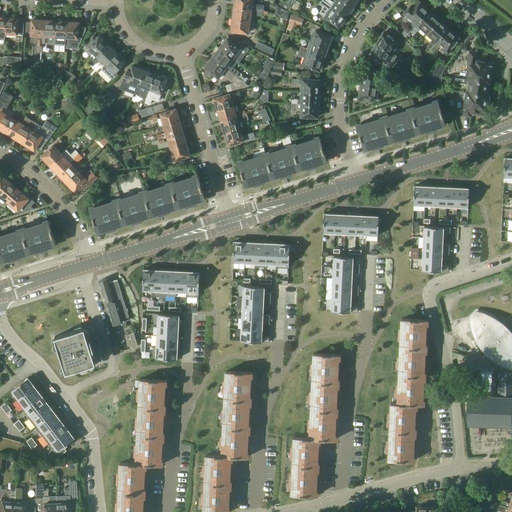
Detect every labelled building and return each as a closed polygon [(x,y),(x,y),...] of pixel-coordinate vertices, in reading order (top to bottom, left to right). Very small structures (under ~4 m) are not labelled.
[(264,5),(252,4),(252,0),(234,0),(234,1),(236,2),(235,6),(251,9),(256,9),(263,10),(264,5)] [(291,9),(292,7),(292,6),(286,2),(284,2),(282,0),(280,0),(278,6),(284,9),(284,10),(289,13),(290,12),(291,9)] [(346,16),(324,0),(323,0),(322,0),(320,4),(321,5),(324,7),(320,13),(326,17),(325,18),(331,22),(332,21),(339,26),(339,25),(341,26),(344,21),(343,20),(346,16)] [(337,0),(335,3),(330,0),(324,0),(346,16),(348,12),(350,13),(354,7),(344,0),(337,0)] [(406,14),(418,24),(429,11),(425,7),(426,6),(421,1),(420,2),(419,1),(419,2),(413,8),(411,6),(405,13),(406,14)] [(250,21),(251,9),(235,6),(234,11),(233,11),(232,18),(250,21)] [(434,14),(429,11),(418,24),(427,33),(439,19),(440,18),(435,13),(434,14)] [(301,25),(303,18),(292,14),(289,21),(301,25)] [(6,33),(23,34),(24,28),(18,28),(18,18),(13,18),(12,17),(9,17),(8,18),(7,18),(6,33)] [(34,19),(32,19),(31,35),(43,36),(44,20),(39,20),(38,19),(35,18),(34,19)] [(232,25),(232,31),(248,33),(250,21),(232,18),(231,25),(232,25)] [(43,36),(55,36),(56,21),(54,21),(54,20),(51,19),(50,21),(44,20),(43,36)] [(434,39),(427,47),(431,49),(449,28),(445,24),(446,23),(441,19),(440,20),(439,19),(427,33),(434,39)] [(57,21),(56,21),(55,36),(66,37),(67,22),(62,21),(61,20),(58,20),(57,21)] [(66,37),(66,41),(66,47),(66,48),(78,49),(86,29),(86,27),(79,26),(79,22),(78,22),(77,21),(74,21),(73,22),(67,22),(66,37)] [(449,28),(431,49),(434,52),(441,44),(448,51),(459,38),(460,38),(459,37),(460,35),(455,31),(454,32),(449,28)] [(313,33),(310,41),(329,48),(331,41),(330,40),(332,36),(316,30),(315,33),(313,33)] [(380,36),(375,43),(391,52),(396,45),(397,46),(402,39),(394,35),(393,37),(388,34),(387,35),(383,32),(381,37),(380,36)] [(97,56),(108,45),(104,41),(105,40),(101,36),(100,37),(99,36),(97,38),(94,36),(85,44),(97,56)] [(238,62),(248,49),(242,44),(240,48),(228,38),(224,43),(223,42),(220,47),(221,47),(220,48),(238,62)] [(258,41),(255,46),(272,54),(274,49),(258,41)] [(327,55),(329,48),(310,41),(307,49),(309,50),(308,53),(324,58),(325,54),(327,55)] [(385,64),(391,52),(375,43),(371,50),(372,50),(370,55),(374,57),(373,58),(379,62),(380,61),(385,64)] [(108,45),(97,56),(94,59),(90,63),(93,66),(100,59),(106,64),(116,53),(116,52),(116,51),(112,48),(108,45)] [(238,62),(220,48),(219,49),(219,48),(215,53),(216,54),(213,58),(245,82),(248,78),(247,77),(246,78),(244,78),(244,77),(243,77),(242,76),(242,75),(242,74),(242,73),(239,76),(237,75),(240,72),(234,67),(237,63),(238,62)] [(298,54),(305,57),(302,64),(305,65),(304,67),(310,69),(311,67),(319,70),(320,69),(321,70),(324,64),(322,63),(324,58),(308,53),(300,50),(298,54)] [(467,71),(466,79),(487,82),(489,82),(489,81),(491,81),(492,74),(490,73),(491,67),(490,67),(490,66),(484,65),(484,61),(476,60),(477,52),(470,51),(467,71)] [(117,54),(116,53),(106,64),(101,69),(112,80),(117,74),(115,72),(125,62),(121,58),(122,57),(118,53),(117,54)] [(265,67),(258,76),(263,81),(267,79),(271,69),(272,64),(273,61),(274,58),(268,55),(265,61),(265,62),(263,66),(265,67)] [(3,64),(21,65),(22,57),(4,56),(4,57),(3,64)] [(38,67),(39,62),(27,58),(25,64),(38,67)] [(245,82),(213,58),(210,62),(209,61),(205,66),(206,66),(205,68),(208,69),(205,72),(212,78),(215,74),(218,77),(222,72),(227,75),(226,76),(234,82),(226,85),(228,92),(241,88),(245,82)] [(416,68),(420,62),(415,59),(411,64),(416,68)] [(272,64),(271,69),(282,70),(283,70),(285,63),(273,61),(272,64)] [(429,75),(441,83),(442,73),(446,67),(440,62),(435,68),(429,75)] [(123,80),(120,88),(135,94),(137,89),(144,70),(143,70),(143,69),(138,67),(138,68),(133,66),(131,71),(128,69),(125,77),(128,78),(127,81),(123,80)] [(56,77),(63,78),(64,69),(57,69),(56,77)] [(147,96),(155,74),(150,73),(151,72),(146,70),(145,71),(144,70),(137,89),(142,91),(140,96),(146,99),(147,96)] [(360,84),(378,87),(381,74),(375,73),(375,72),(369,71),(368,72),(364,71),(363,76),(361,76),(360,84)] [(66,80),(67,81),(65,84),(66,85),(71,89),(75,84),(79,78),(70,72),(66,80)] [(155,74),(147,96),(152,98),(155,91),(161,93),(163,90),(166,91),(169,83),(166,82),(167,79),(166,78),(166,77),(161,75),(160,76),(155,74)] [(466,79),(456,78),(455,83),(468,84),(467,92),(487,94),(488,86),(487,86),(487,82),(466,79)] [(303,83),(302,91),(321,92),(321,85),(319,85),(319,80),(292,79),(292,83),(303,83)] [(210,90),(208,83),(202,84),(204,92),(210,90)] [(378,87),(360,84),(359,92),(360,92),(359,97),(364,98),(364,99),(370,100),(371,99),(376,100),(378,87)] [(57,94),(60,96),(62,97),(66,92),(61,88),(57,94)] [(97,100),(104,104),(105,103),(103,102),(110,92),(104,88),(97,100)] [(395,92),(396,96),(397,98),(408,95),(408,90),(395,89),(395,92)] [(2,130),(3,131),(12,117),(15,112),(7,107),(14,96),(4,90),(0,98),(0,106),(3,108),(1,111),(0,112),(0,129),(1,130),(2,130)] [(233,105),(231,98),(240,95),(239,91),(214,98),(216,104),(215,105),(216,108),(217,109),(218,110),(233,105)] [(291,99),(291,103),(318,104),(318,100),(320,100),(321,92),(302,91),(302,99),(291,99)] [(116,96),(110,92),(103,102),(105,103),(104,104),(109,107),(116,96)] [(484,113),(484,109),(485,110),(486,103),(488,103),(489,96),(487,96),(487,94),(467,92),(464,115),(471,116),(471,111),(484,113)] [(411,108),(418,132),(426,129),(426,131),(437,128),(436,126),(445,123),(438,99),(434,101),(434,102),(415,108),(414,107),(411,108)] [(302,108),(301,116),(318,117),(318,115),(320,116),(320,109),(318,109),(318,104),(291,103),(291,107),(302,108)] [(152,105),(139,110),(142,118),(154,113),(152,105)] [(233,105),(218,110),(218,111),(218,112),(218,116),(220,116),(221,122),(236,117),(233,105)] [(264,121),(270,119),(265,108),(260,110),(262,115),(264,121)] [(410,135),(418,132),(411,108),(407,109),(407,111),(388,116),(387,115),(384,116),(391,140),(400,138),(400,139),(410,136),(410,135)] [(20,117),(24,120),(26,117),(29,112),(26,109),(24,113),(23,112),(20,117)] [(176,109),(161,113),(164,125),(179,120),(179,119),(180,118),(179,115),(177,114),(176,109)] [(96,118),(103,129),(110,125),(102,113),(96,118)] [(130,123),(140,120),(138,113),(128,117),(129,121),(128,121),(128,123),(130,123)] [(240,128),(241,129),(245,127),(243,121),(248,119),(246,114),(236,117),(221,122),(223,127),(222,128),(223,131),(224,132),(225,133),(240,128)] [(391,140),(384,116),(380,117),(381,119),(361,125),(361,123),(356,124),(364,149),(373,146),(373,148),(384,144),(383,143),(391,140)] [(12,117),(3,131),(5,131),(5,133),(8,134),(9,134),(14,137),(22,123),(12,117)] [(24,120),(22,123),(14,137),(18,140),(19,141),(21,143),(23,142),(24,143),(36,123),(26,117),(24,120)] [(179,120),(164,125),(168,136),(183,132),(181,127),(182,126),(181,122),(180,122),(179,120)] [(41,148),(57,127),(46,121),(43,127),(36,123),(24,143),(25,144),(25,145),(28,147),(30,147),(34,150),(37,145),(41,148)] [(288,121),(277,123),(279,129),(289,127),(288,121)] [(243,142),(254,139),(252,133),(242,136),(240,128),(225,133),(225,134),(224,136),(225,139),(227,139),(228,145),(243,140),(243,142)] [(183,132),(168,136),(171,148),(186,143),(186,142),(186,141),(185,138),(184,137),(183,132)] [(292,144),(300,169),(308,166),(308,168),(318,165),(318,163),(327,160),(321,140),(322,140),(321,137),(320,138),(319,136),(315,137),(316,139),(296,145),(296,143),(292,144)] [(186,145),(186,143),(171,148),(174,156),(164,158),(165,163),(190,155),(188,150),(189,149),(188,145),(186,145)] [(265,153),(273,177),(281,175),(281,176),(292,173),(291,171),(300,169),(292,144),(289,145),(289,147),(270,153),(269,151),(265,153)] [(50,165),(62,154),(53,145),(42,156),(46,160),(46,161),(48,164),(49,164),(50,165)] [(122,154),(125,161),(133,158),(130,151),(122,154)] [(84,157),(80,153),(74,159),(78,162),(84,157)] [(255,184),(256,184),(265,181),(264,179),(273,177),(265,153),(262,154),(262,156),(243,161),(242,160),(238,161),(245,186),(254,183),(255,184)] [(62,154),(50,165),(51,166),(51,167),(53,170),(55,170),(59,173),(70,163),(62,154)] [(133,159),(133,158),(125,161),(125,162),(129,161),(131,167),(137,165),(135,159),(133,159)] [(66,181),(67,182),(78,171),(70,163),(59,173),(62,177),(62,179),(65,181),(66,181)] [(84,177),(78,171),(67,182),(68,183),(68,185),(70,187),(71,187),(75,191),(78,188),(82,192),(97,177),(91,170),(84,177)] [(199,175),(198,175),(198,174),(193,175),(194,177),(175,183),(174,181),(170,182),(178,206),(186,204),(187,206),(197,202),(196,201),(205,198),(199,178),(200,178),(199,175)] [(0,194),(10,183),(9,182),(9,180),(7,178),(5,178),(1,175),(0,175),(0,194)] [(169,209),(178,206),(170,182),(167,183),(167,185),(148,191),(147,189),(144,190),(151,215),(159,212),(160,214),(161,214),(170,211),(169,209)] [(9,202),(19,190),(15,187),(15,185),(13,183),(11,184),(10,183),(0,194),(0,203),(5,207),(9,203),(9,202)] [(425,205),(426,186),(414,185),(414,204),(425,205)] [(436,205),(437,187),(426,186),(425,205),(436,205)] [(436,205),(446,206),(447,187),(437,187),(436,205)] [(458,188),(447,187),(446,206),(457,206),(458,188)] [(458,188),(457,206),(468,207),(469,188),(458,188)] [(20,191),(19,190),(9,202),(9,203),(21,213),(34,209),(25,202),(29,198),(24,194),(24,193),(22,191),(20,191)] [(151,215),(144,190),(140,191),(140,193),(121,199),(120,197),(117,199),(124,223),(133,220),(133,222),(137,221),(143,219),(143,217),(151,215)] [(116,226),(124,223),(117,199),(113,200),(114,202),(94,207),(94,206),(90,207),(90,209),(97,232),(106,229),(106,230),(117,227),(116,226)] [(323,232),(335,233),(335,214),(324,213),(323,232)] [(335,214),(335,233),(345,233),(346,214),(335,214)] [(356,234),(357,215),(346,214),(345,233),(356,234)] [(367,234),(368,215),(357,215),(356,234),(367,234)] [(368,215),(367,234),(378,235),(379,216),(368,215)] [(25,227),(21,228),(29,252),(37,250),(38,252),(48,248),(47,247),(56,244),(48,220),(44,221),(45,223),(26,229),(25,227)] [(425,226),(424,237),(434,238),(443,238),(443,232),(450,232),(451,227),(425,226)] [(21,255),(29,252),(21,228),(18,229),(18,231),(0,236),(0,255),(1,261),(10,258),(11,260),(21,257),(21,255)] [(442,244),(443,238),(434,238),(424,237),(423,248),(446,249),(450,249),(450,244),(442,244)] [(233,262),(245,262),(246,242),(234,241),(233,262)] [(257,242),(246,242),(245,262),(256,263),(257,242)] [(267,243),(257,242),(256,263),(266,263),(267,243)] [(266,263),(277,264),(278,243),(267,243),(266,263)] [(290,244),(278,243),(277,264),(289,264),(290,244)] [(423,248),(423,259),(430,259),(442,260),(442,253),(449,254),(450,249),(446,249),(423,248)] [(334,256),(334,267),(360,268),(360,264),(353,263),(353,257),(334,256)] [(430,259),(423,259),(422,270),(448,271),(449,266),(441,266),(442,260),(430,259)] [(359,273),(360,268),(334,267),(333,278),(352,279),(352,273),(359,273)] [(155,290),(156,270),(144,269),(143,290),(155,290)] [(165,291),(166,270),(156,270),(155,290),(165,291)] [(176,291),(177,271),(166,270),(165,291),(176,291)] [(176,291),(187,292),(188,271),(177,271),(176,291)] [(200,272),(188,271),(187,292),(199,292),(200,272)] [(130,320),(127,311),(117,280),(110,282),(109,278),(98,281),(112,325),(130,320)] [(333,278),(333,289),(359,290),(359,285),(352,285),(352,279),(333,278)] [(244,285),(243,296),(271,298),(271,293),(264,293),(264,286),(244,285)] [(358,295),(359,290),(333,289),(332,299),(351,300),(351,294),(358,295)] [(243,296),(243,307),(257,308),(263,308),(263,302),(271,303),(271,298),(243,296)] [(351,300),(332,299),(331,311),(350,312),(358,312),(358,307),(351,306),(351,300)] [(263,314),(263,308),(257,308),(243,307),(242,318),(270,319),(270,315),(263,314)] [(158,325),(178,326),(179,314),(159,313),(158,325)] [(467,399),(466,420),(469,420),(468,424),(511,425),(511,335),(511,334),(510,332),(508,330),(506,329),(504,327),(502,325),(501,324),(499,323),(496,321),(494,320),(492,319),(490,318),(488,317),(485,316),(483,316),(480,315),(478,314),(471,321),(472,323),(472,324),(472,326),(473,328),(473,330),(474,331),(475,333),(475,335),(476,336),(477,338),(478,340),(478,341),(479,343),(480,344),(481,346),(482,347),(483,349),(485,350),(486,352),(487,353),(488,354),(490,355),(491,357),(492,358),(494,359),(495,360),(497,361),(498,362),(500,363),(500,369),(500,372),(499,372),(498,396),(470,395),(469,399),(467,399)] [(242,329),(262,330),(262,324),(270,324),(270,319),(242,318),(242,329)] [(401,347),(424,348),(423,348),(423,345),(425,345),(426,329),(427,329),(427,320),(426,320),(417,319),(411,319),(402,319),(401,328),(403,328),(402,339),(401,339),(401,347)] [(66,372),(103,361),(92,325),(55,336),(66,372)] [(178,336),(178,326),(158,325),(158,335),(178,336)] [(262,330),(242,329),(241,341),(262,342),(269,342),(269,336),(262,336),(262,330)] [(133,332),(126,335),(130,348),(137,346),(138,346),(134,332),(133,332)] [(158,335),(157,346),(177,347),(178,336),(158,335)] [(177,359),(177,347),(157,346),(156,358),(177,359)] [(400,366),(399,375),(423,376),(421,376),(422,373),(424,373),(424,357),(426,357),(426,349),(424,348),(401,347),(400,356),(401,356),(401,366),(400,366)] [(313,373),(313,382),(337,383),(335,383),(335,380),(337,380),(338,364),(339,364),(340,355),(338,355),(330,354),(323,354),(314,353),(314,363),(315,363),(314,373),(313,373)] [(225,391),(225,400),(249,401),(249,400),(247,400),(247,397),(249,397),(250,381),(251,382),(252,373),(250,373),(251,372),(242,372),(235,371),(235,372),(226,371),(226,380),(227,380),(227,391),(225,391)] [(398,394),(398,403),(398,404),(416,405),(419,405),(419,406),(422,406),(422,404),(420,404),(420,401),(422,401),(423,385),(424,385),(425,377),(423,376),(399,375),(399,384),(400,384),(400,394),(398,394)] [(22,382),(12,390),(19,399),(35,386),(28,377),(22,382)] [(140,399),(139,407),(163,409),(163,408),(161,408),(162,405),(164,405),(164,389),(166,389),(166,381),(165,381),(165,380),(156,380),(149,379),(141,379),(140,388),(141,388),(141,399),(140,399)] [(337,383),(313,382),(312,391),(313,391),(313,401),(312,401),(311,410),(335,411),(334,411),(334,408),(336,408),(337,392),(338,392),(338,383),(337,383)] [(35,386),(19,399),(25,407),(42,395),(35,386)] [(25,407),(22,409),(29,418),(48,403),(42,395),(25,407)] [(224,419),(224,428),(248,429),(248,428),(246,428),(246,425),(248,425),(249,409),(250,409),(250,401),(249,401),(225,400),(225,408),(226,408),(225,419),(224,419)] [(48,403),(29,418),(36,427),(55,412),(48,403)] [(416,413),(416,405),(398,404),(398,403),(391,403),(391,412),(392,412),(391,423),(390,423),(390,431),(414,432),(412,432),(412,429),(414,429),(415,413),(416,413)] [(163,409),(139,407),(139,416),(140,416),(139,427),(138,427),(138,435),(162,437),(162,436),(160,436),(160,433),(162,433),(163,417),(164,417),(165,409),(163,409)] [(310,438),(320,439),(326,439),(331,440),(334,441),(334,439),(332,439),(333,436),(334,436),(335,420),(336,420),(337,411),(335,411),(311,410),(311,419),(312,419),(312,429),(311,429),(310,438)] [(55,412),(36,427),(42,435),(61,421),(55,412)] [(61,421),(42,435),(49,444),(68,429),(61,421)] [(223,447),(222,456),(232,457),(238,457),(244,457),(244,458),(246,458),(247,456),(245,456),(245,453),(247,453),(247,437),(249,437),(249,429),(248,429),(224,428),(223,436),(224,436),(224,447),(223,447)] [(68,429),(49,444),(56,453),(59,451),(62,455),(67,451),(64,447),(75,438),(68,429)] [(414,432),(390,431),(389,440),(390,440),(390,451),(389,451),(388,460),(397,460),(397,461),(404,461),(410,461),(410,462),(413,462),(413,460),(411,460),(411,457),(413,457),(414,441),(415,441),(415,433),(414,433),(414,432)] [(162,437),(138,435),(137,444),(138,444),(138,455),(137,455),(136,463),(136,464),(146,464),(146,465),(152,465),(158,465),(158,466),(161,466),(161,464),(159,464),(159,461),(161,461),(162,445),(163,445),(163,437),(162,437)] [(8,439),(2,437),(0,444),(0,449),(5,450),(8,439)] [(293,457),(293,466),(317,467),(317,466),(315,466),(315,463),(317,463),(318,447),(319,448),(320,439),(310,438),(303,437),(303,438),(294,437),(294,446),(295,446),(294,457),(293,457)] [(8,439),(5,450),(11,452),(14,440),(8,439)] [(17,454),(21,455),(24,443),(20,442),(14,440),(11,452),(17,454)] [(205,483),(229,484),(227,484),(227,481),(229,481),(230,465),(231,465),(232,457),(222,456),(222,455),(215,455),(206,455),(206,464),(207,464),(207,475),(205,475),(205,483)] [(119,492),(143,493),(141,493),(141,490),(143,490),(144,473),(145,473),(146,464),(136,464),(136,463),(129,463),(120,463),(120,472),(121,472),(121,483),(119,482),(119,492)] [(317,467),(293,466),(292,474),(293,474),(293,485),(292,485),(291,494),(300,495),(307,495),(313,495),(313,496),(316,496),(316,494),(314,494),(314,491),(316,491),(317,475),(318,475),(318,467),(317,467)] [(478,474),(472,475),(474,485),(473,488),(473,492),(479,493),(480,484),(478,474)] [(65,495),(57,496),(57,503),(57,511),(71,511),(71,499),(78,499),(79,499),(77,481),(77,480),(69,480),(70,489),(65,490),(65,495)] [(36,499),(36,504),(44,503),(44,511),(57,511),(57,503),(57,496),(50,496),(48,496),(48,490),(44,490),(44,483),(36,483),(36,499)] [(229,484),(205,483),(205,492),(206,492),(205,503),(204,502),(204,511),(208,511),(227,511),(228,511),(226,511),(226,509),(228,509),(229,493),(230,493),(230,485),(229,485),(229,484)] [(16,488),(14,511),(27,511),(28,511),(29,506),(28,505),(28,503),(20,502),(20,498),(22,498),(23,488),(16,487),(16,488)] [(0,503),(0,507),(0,509),(1,510),(1,511),(14,511),(16,488),(12,488),(11,490),(11,495),(9,497),(9,501),(2,500),(2,503),(0,503)] [(143,493),(119,492),(119,501),(120,502),(119,511),(118,511),(142,511),(143,502),(144,502),(145,493),(143,493)] [(511,511),(511,507),(510,507),(506,506),(500,504),(496,503),(494,509),(504,511),(511,511)]
